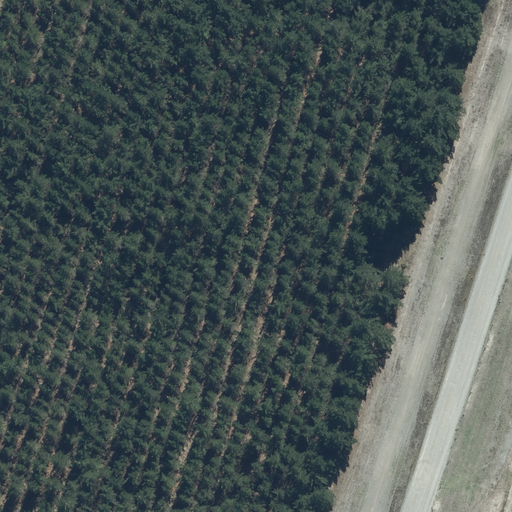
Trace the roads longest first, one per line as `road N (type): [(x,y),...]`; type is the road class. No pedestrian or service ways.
road 1 (track): [(369,511),(511,69)]
road 2 (unclassified): [(409,511),(511,194)]
